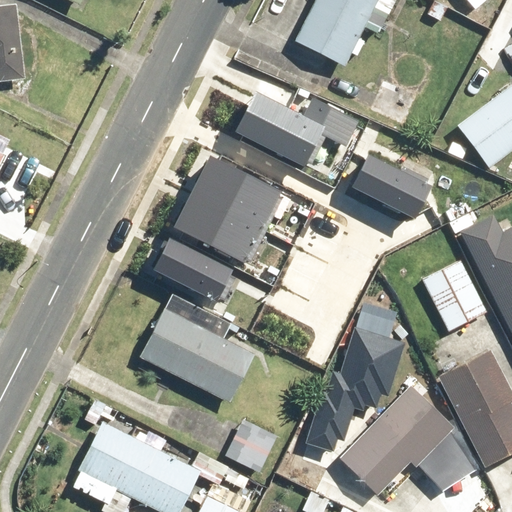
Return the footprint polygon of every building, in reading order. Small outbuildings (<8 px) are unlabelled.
[(319,0),(300,39),(347,62),(377,0),(319,0)] [(0,84),(23,83),(19,10),(0,11),(0,84)] [(383,73),(367,112),(407,129),(423,90),(383,73)] [(511,79),(458,120),(491,163),(511,147),(511,79)] [(255,88),(235,127),(301,161),(319,127),(348,142),(361,118),(311,92),(301,112),(255,88)] [(366,149),(350,179),(416,212),(431,181),(366,149)] [(0,152),(0,172),(8,157),(0,152)] [(209,153),(175,223),(247,257),(281,187),(209,153)] [(401,213),(362,191),(346,221),(384,243),(401,213)] [(494,212),(459,231),(511,327),(511,223),(503,229),(494,212)] [(167,235),(151,269),(213,298),(229,264),(167,235)] [(465,264),(426,283),(450,331),(489,312),(465,264)] [(168,308),(143,357),(232,401),(256,352),(168,308)] [(329,364),(308,439),(331,445),(335,432),(343,434),(351,403),(374,409),(378,396),(390,399),(407,335),(352,321),(340,367),(329,364)] [(511,381),(496,350),(446,375),(493,466),(511,456),(511,381)] [(458,426),(415,385),(345,458),(385,495),(414,464),(418,468),(458,426)] [(244,419),(226,454),(263,472),(281,437),(244,419)] [(159,511),(179,511),(201,469),(104,421),(79,472),(159,511)] [(200,472),(222,483),(232,465),(200,448),(193,462),(203,467),(200,472)] [(236,511),(209,496),(199,511),(236,511)] [(338,511),(359,511),(343,503),(338,511)]
